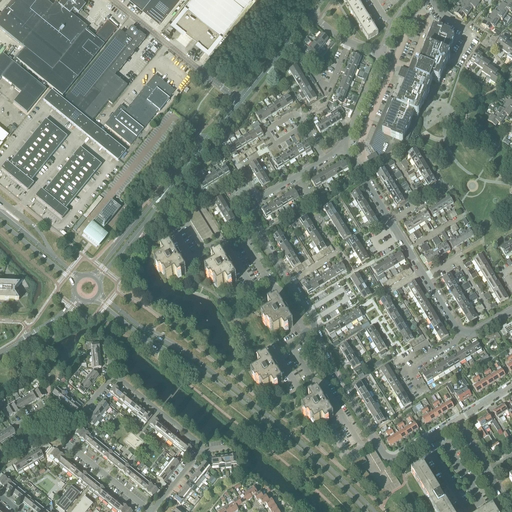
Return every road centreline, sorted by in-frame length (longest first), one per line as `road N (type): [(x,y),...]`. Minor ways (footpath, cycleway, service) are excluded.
road 1 (primary): [(373,511),(239,392),(100,292)]
road 2 (primary): [(95,299),(247,406),(364,511)]
road 3 (tertiary): [(95,276),(206,142)]
road 4 (unclassified): [(206,142),(174,116),(91,217)]
road 5 (unclassified): [(239,102),(112,0)]
road 6 (residential): [(375,441),(315,328)]
